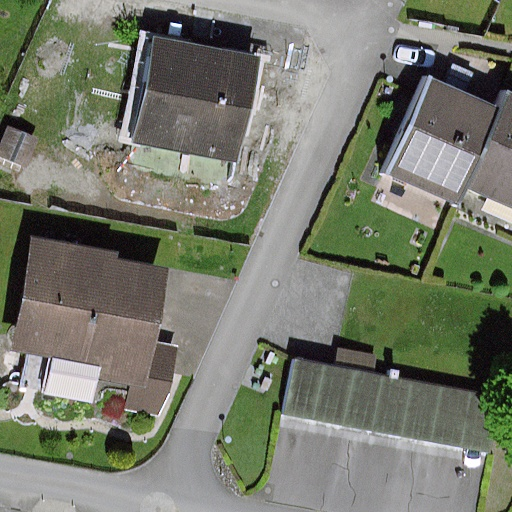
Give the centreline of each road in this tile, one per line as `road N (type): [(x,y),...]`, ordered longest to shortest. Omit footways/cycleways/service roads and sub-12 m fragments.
road 1 (residential): [(395,0),(182,509)]
road 2 (residential): [(182,509),(0,477)]
